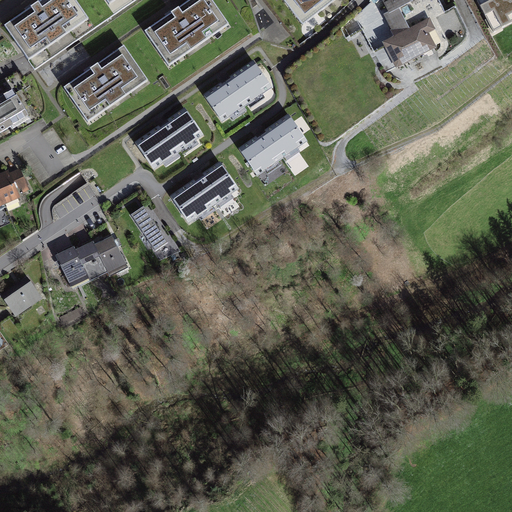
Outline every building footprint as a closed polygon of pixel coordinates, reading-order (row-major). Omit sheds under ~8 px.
[(75,0),(42,0),(4,26),(29,62),(90,20),(75,0)] [(211,0),(191,0),(145,33),(170,68),(230,26),(211,0)] [(282,0),(303,27),(336,1),(334,0),(282,0)] [(385,16),(395,38),(383,44),(395,70),(437,50),(429,33),(435,30),(430,20),(409,30),(400,10),(421,0),(385,0),(384,2),(390,14),(385,16)] [(511,0),(476,0),(493,31),(511,21),(511,0)] [(125,47),(65,90),(89,124),(150,82),(125,47)] [(256,64),(205,99),(223,125),(273,90),(256,64)] [(13,90),(0,97),(0,135),(30,118),(13,90)] [(186,110),(135,145),(154,173),(206,137),(186,110)] [(291,118),(240,152),(258,178),(309,144),(291,118)] [(221,164),(170,198),(189,225),(240,191),(221,164)] [(9,173),(0,176),(0,192),(6,207),(21,201),(18,193),(23,191),(25,195),(31,193),(21,171),(10,176),(9,173)] [(151,204),(131,214),(157,255),(175,245),(151,204)] [(111,277),(130,268),(115,236),(96,245),(110,274),(111,277)] [(94,242),(76,250),(90,279),(91,283),(110,274),(96,245),(94,242)] [(74,247),(57,255),(72,288),(90,279),(76,250),(74,247)] [(28,278),(2,294),(15,316),(42,300),(28,278)]
